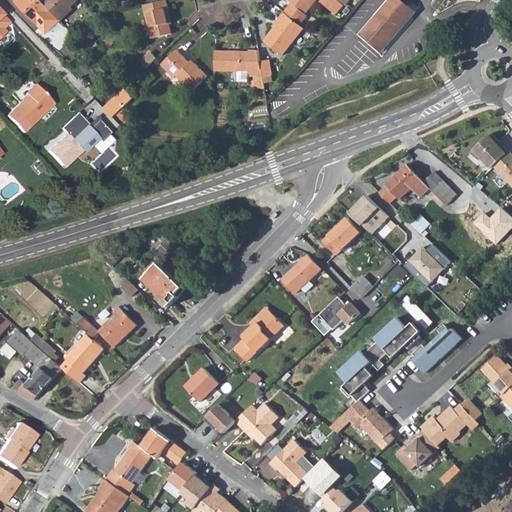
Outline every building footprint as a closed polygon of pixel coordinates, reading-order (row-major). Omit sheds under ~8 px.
[(17,0),(16,2),(38,25),(45,29),(59,22),(61,20),(42,0),(41,0),(17,0)] [(42,0),(61,20),(62,21),(73,10),(71,8),(79,0),(42,0)] [(172,8),(169,0),(165,1),(147,5),(155,38),(174,33),(172,24),(169,9),(172,8)] [(293,0),(297,3),(310,13),(320,0),(325,0),(325,1),(342,14),(349,4),(343,0),(293,0)] [(409,6),(403,0),(392,0),(363,35),(383,53),(417,13),(409,6)] [(312,15),(310,13),(297,3),(295,5),(311,18),(312,15)] [(295,5),(289,13),(305,25),(311,18),(295,5)] [(287,56),(309,28),(305,25),(289,13),(284,19),(286,21),(269,41),(287,56)] [(181,49),(166,64),(179,77),(181,75),(197,91),(211,77),(198,63),(196,65),(193,62),(181,49)] [(253,77),(267,77),(264,63),(262,51),(254,51),(254,52),(219,51),(218,71),(242,72),(242,82),(253,82),(253,77)] [(142,63),(148,69),(158,60),(152,53),(142,63)] [(274,61),(264,63),(267,77),(276,75),(274,61)] [(21,100),(14,107),(30,123),(52,102),(34,83),(24,93),(27,96),(22,101),(21,100)] [(128,92),(106,111),(115,121),(137,102),(128,92)] [(42,115),(45,119),(59,109),(55,104),(42,115)] [(22,131),(30,123),(14,107),(6,115),(22,131)] [(99,120),(91,128),(78,115),(64,128),(67,132),(48,150),(64,167),(82,150),(85,153),(99,141),(100,142),(111,132),(99,120)] [(486,159),(495,170),(498,167),(511,154),(511,152),(507,147),(505,149),(501,145),(503,143),(495,134),(472,156),(480,164),(486,159)] [(511,154),(498,167),(511,182),(511,154)] [(407,164),(385,185),(386,187),(379,193),(390,204),(397,197),(399,200),(411,189),(420,198),(429,189),(445,206),(457,195),(434,172),(429,177),(423,182),(407,164)] [(39,170),(44,174),(49,170),(44,165),(39,170)] [(368,194),(351,211),(374,234),(391,216),(368,194)] [(425,232),(433,222),(422,213),(413,223),(425,232)] [(347,218),(323,241),(336,255),(361,231),(358,229),(354,225),(347,218)] [(358,221),(354,225),(358,229),(362,225),(358,221)] [(166,260),(179,248),(169,238),(156,250),(166,260)] [(424,246),(405,265),(427,286),(446,267),(424,246)] [(122,256),(117,249),(104,253),(114,264),(122,256)] [(308,255),(283,279),(296,293),(302,288),(306,292),(314,284),(310,280),(322,269),(308,255)] [(390,259),(370,282),(374,286),(394,263),(390,259)] [(151,285),(170,306),(180,296),(178,294),(184,288),(159,263),(155,268),(152,266),(149,269),(151,272),(144,278),(151,285)] [(408,274),(400,267),(392,277),(399,283),(408,274)] [(363,275),(357,281),(361,284),(366,279),(363,275)] [(132,297),(140,290),(129,279),(122,287),(132,297)] [(357,281),(351,288),(362,299),(374,286),(370,282),(366,279),(361,284),(357,281)] [(325,336),(332,329),(334,330),(344,320),(349,324),(360,313),(350,302),(346,306),(338,297),(312,323),(325,336)] [(246,320),(251,326),(257,320),(254,319),(261,312),(266,317),(271,312),(263,303),(246,320)] [(116,315),(114,317),(131,333),(138,325),(119,306),(113,313),(116,315)] [(78,312),(72,319),(79,325),(84,319),(78,312)] [(233,347),(245,359),(282,323),(271,312),(266,317),(261,312),(254,319),(257,320),(251,326),(241,336),(242,338),(233,347)] [(0,336),(12,323),(2,313),(0,315),(0,336)] [(116,347),(131,333),(114,317),(100,332),(116,347)] [(84,319),(79,325),(88,334),(94,327),(84,319)] [(410,351),(422,339),(411,328),(408,330),(399,319),(376,340),(380,343),(366,356),(363,353),(340,374),(350,385),(343,392),(351,400),(354,398),(359,403),(362,400),(371,393),(372,393),(366,386),(378,376),(373,370),(378,366),(383,371),(389,365),(384,360),(392,353),(396,358),(404,351),(401,348),(405,345),(407,348),(410,351)] [(417,359),(414,362),(426,375),(464,340),(454,330),(452,332),(446,326),(440,332),(443,335),(427,349),(424,346),(414,356),(417,359)] [(21,378),(14,387),(36,398),(63,367),(48,354),(34,342),(20,329),(11,340),(42,368),(27,383),(21,378)] [(70,361),(63,367),(80,383),(87,376),(83,373),(104,350),(88,335),(67,358),(70,361)] [(39,336),(34,342),(48,354),(53,349),(39,336)] [(12,358),(19,350),(9,341),(2,350),(12,358)] [(484,369),(507,394),(511,388),(511,368),(509,365),(499,354),(484,369)] [(203,367),(186,385),(201,400),(219,381),(203,367)] [(254,370),(249,375),(256,381),(260,376),(254,370)] [(251,402),(235,419),(249,434),(251,432),(254,435),(261,442),(276,427),(271,422),(278,414),(264,400),(256,407),(251,402)] [(373,410),(362,400),(359,403),(333,426),(341,432),(352,422),(360,431),(363,428),(385,449),(397,437),(392,432),(396,428),(376,407),(373,410)] [(218,402),(203,417),(209,424),(212,421),(222,431),(228,425),(235,419),(218,402)] [(473,429),(480,422),(478,420),(472,413),(463,405),(457,411),(454,407),(446,414),(448,416),(444,421),(439,421),(436,417),(423,428),(425,430),(439,444),(448,436),(452,441),(460,434),(460,430),(468,423),(473,429)] [(479,407),(472,413),(478,420),(485,414),(479,407)] [(6,441),(0,449),(0,461),(15,472),(26,455),(23,453),(34,436),(15,423),(4,439),(6,441)] [(164,452),(179,464),(187,451),(156,429),(144,447),(154,454),(160,458),(164,452)] [(432,458),(442,448),(439,444),(425,430),(419,436),(419,437),(411,445),(413,446),(410,449),(407,446),(398,455),(413,471),(420,465),(424,469),(434,459),(432,458)] [(286,478),(294,486),(307,473),(295,461),(305,451),(292,438),(282,449),(276,443),(264,454),(270,460),(268,463),(275,470),(276,468),(282,474),(283,473),(286,475),(286,478)] [(144,447),(135,441),(130,448),(132,450),(117,472),(116,471),(109,480),(128,495),(131,496),(138,486),(134,484),(154,454),(144,447)] [(172,479),(185,489),(198,475),(200,471),(185,460),(172,479)] [(458,465),(450,472),(455,477),(463,470),(458,465)] [(0,468),(0,496),(9,503),(22,482),(0,468)] [(189,503),(196,509),(214,486),(198,475),(185,489),(183,492),(192,499),(189,503)] [(85,508),(89,511),(115,511),(128,495),(109,480),(105,477),(98,486),(100,488),(85,508)] [(511,511),(511,478),(488,503),(472,511),(511,511)] [(195,510),(196,511),(218,511),(230,499),(220,491),(222,488),(216,483),(214,486),(196,509),(195,510)] [(218,511),(244,511),(230,499),(218,511)]
